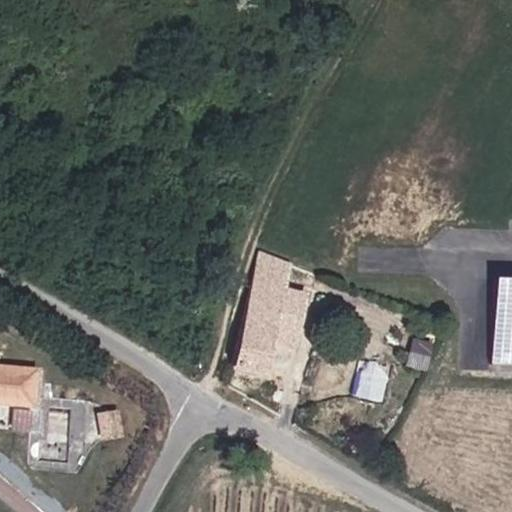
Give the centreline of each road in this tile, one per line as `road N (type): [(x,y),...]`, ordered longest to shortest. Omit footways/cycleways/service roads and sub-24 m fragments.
road 1 (unclassified): [(0,279),(206,401)]
road 2 (unclassified): [(206,401),(409,511)]
road 3 (unclassified): [(149,511),(206,401)]
